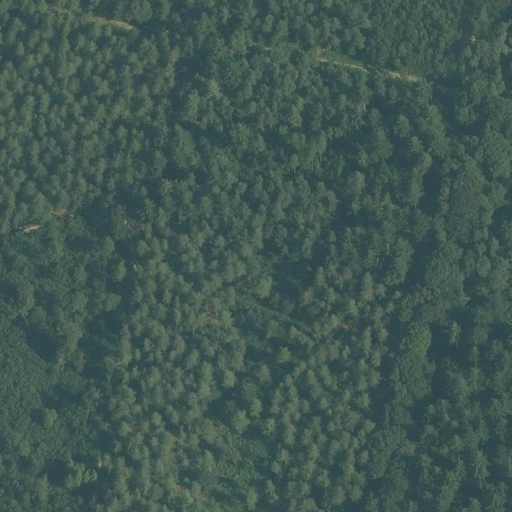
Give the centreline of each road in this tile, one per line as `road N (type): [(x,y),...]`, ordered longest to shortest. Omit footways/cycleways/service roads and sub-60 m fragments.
road 1 (track): [(0,1),(462,93)]
road 2 (unknown): [(152,48),(125,198),(136,267),(105,481),(93,511)]
road 3 (track): [(462,93),(361,511)]
road 4 (unknown): [(152,48),(415,102),(462,93),(511,96)]
road 5 (track): [(191,0),(155,174),(135,195),(0,233)]
road 6 (track): [(0,347),(120,372)]
